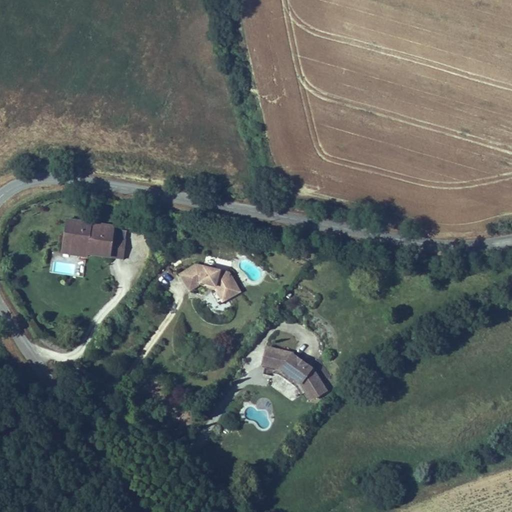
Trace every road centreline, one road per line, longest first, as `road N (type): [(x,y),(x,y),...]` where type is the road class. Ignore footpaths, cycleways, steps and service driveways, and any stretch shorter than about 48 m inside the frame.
road 1 (unclassified): [(0,198),(26,183),(62,179),(423,242),(511,240)]
road 2 (unclassified): [(140,511),(0,304)]
